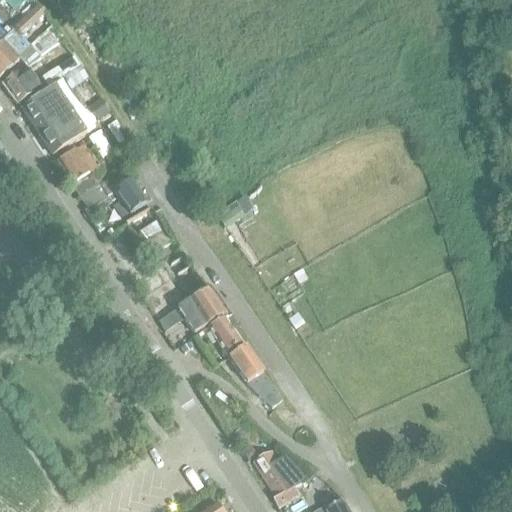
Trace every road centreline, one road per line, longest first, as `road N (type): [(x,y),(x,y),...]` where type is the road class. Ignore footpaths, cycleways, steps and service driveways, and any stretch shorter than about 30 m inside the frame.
road 1 (residential): [(331,459),(196,252),(144,155)]
road 2 (residential): [(167,373),(89,245),(0,131)]
road 3 (residential): [(331,459),(319,462),(283,441),(218,380),(184,366),(167,373)]
road 4 (track): [(43,0),(144,155)]
road 5 (residential): [(257,511),(167,373)]
